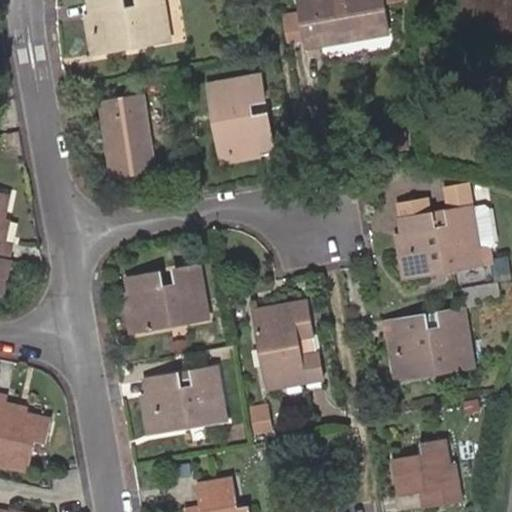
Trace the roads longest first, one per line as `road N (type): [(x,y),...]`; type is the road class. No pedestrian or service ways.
road 1 (residential): [(61,238),(226,209),(304,221)]
road 2 (residential): [(27,0),(61,238)]
road 3 (residential): [(76,326),(110,511)]
